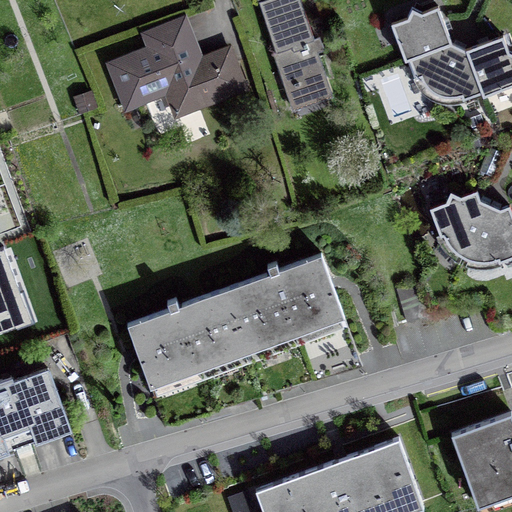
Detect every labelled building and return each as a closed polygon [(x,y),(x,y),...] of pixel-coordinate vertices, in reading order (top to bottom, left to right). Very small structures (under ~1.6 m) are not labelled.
[(300,0),(261,0),(259,1),(276,52),(278,51),(281,59),(276,60),(286,90),(297,86),(303,102),(324,95),(319,79),(326,77),(300,0)] [(409,59),(452,42),(438,5),(422,11),(412,6),(407,16),(391,23),(405,60),(409,59)] [(109,63),(126,106),(167,91),(176,114),(245,87),(229,47),(201,58),(190,32),(184,17),(144,33),(150,47),(109,63)] [(503,34),(465,49),(481,91),(483,95),(511,84),(511,51),(509,51),(503,34)] [(481,91),(465,49),(452,42),(409,59),(416,77),(421,76),(430,89),(445,96),(461,94),(463,98),(481,91)] [(460,254),(465,257),(490,203),(480,198),(477,189),(461,195),(451,190),(446,201),(430,207),(440,235),(443,234),(450,245),(460,254)] [(490,203),(465,257),(485,261),(498,258),(499,261),(511,256),(511,210),(509,204),(500,208),(490,203)] [(263,395),(362,365),(321,252),(279,267),(277,259),(267,263),(269,270),(224,287),(263,395)] [(418,282),(397,288),(407,321),(428,314),(418,282)] [(169,307),(127,322),(164,424),(263,395),(224,287),(179,303),(176,296),(166,299),(169,307)] [(0,451),(69,426),(48,367),(13,380),(11,375),(0,378),(0,451)] [(490,497),(511,489),(511,412),(511,411),(451,432),(467,477),(480,472),(490,497)] [(402,511),(424,504),(399,436),(256,487),(264,511),(402,511)]
